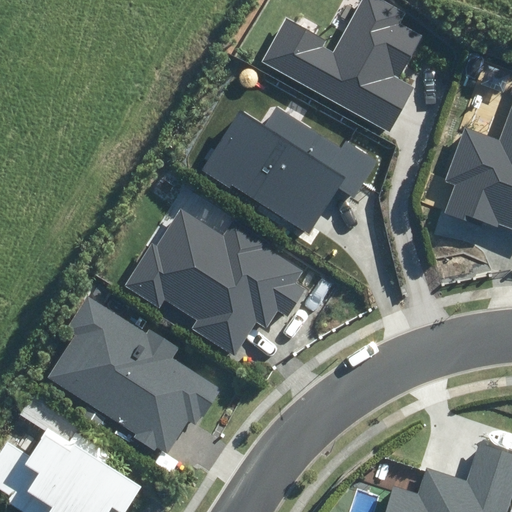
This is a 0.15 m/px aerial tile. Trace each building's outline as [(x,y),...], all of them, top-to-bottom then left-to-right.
[(261,60),(388,132),(413,87),(398,78),(422,36),(400,24),(407,12),(385,0),(362,0),(333,52),(322,45),(326,39),(285,17),(261,60)] [(499,223),(511,227),(511,101),(499,138),(467,127),(447,181),(456,185),(446,213),(480,226),(482,221),(498,227),(499,223)] [(233,184),(310,234),(338,190),(353,199),(377,162),(346,142),(342,147),(276,105),(263,125),(241,111),(202,171),(230,189),(233,184)] [(192,328),(235,355),(256,322),(266,328),(278,309),(288,316),(305,289),(296,283),(306,267),(233,222),(225,234),(183,207),(159,246),(153,242),(126,286),(160,308),(166,299),(197,319),(192,328)] [(133,437),(155,451),(158,445),(169,452),(190,420),(198,425),(221,389),(173,358),(180,348),(150,329),(147,333),(86,295),(66,326),(77,334),(48,379),(135,434),(133,437)] [(123,511),(139,487),(112,470),(125,450),(37,394),(24,413),(48,428),(32,454),(7,439),(0,450),(0,484),(13,493),(8,501),(25,511),(123,511)] [(394,485),(385,511),(504,511),(511,489),(511,452),(481,443),(469,480),(426,467),(418,492),(394,485)]
